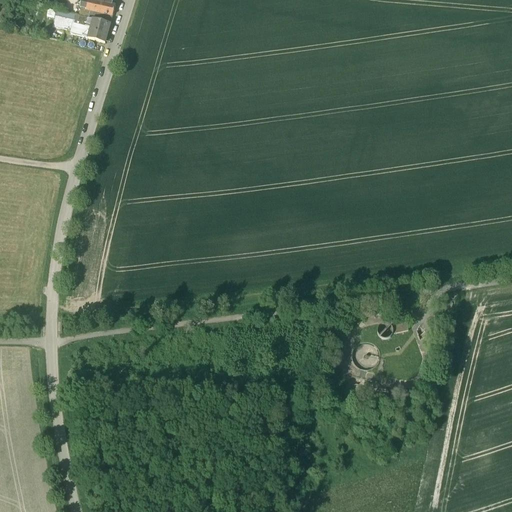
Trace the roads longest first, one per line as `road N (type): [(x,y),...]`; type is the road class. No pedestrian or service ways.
road 1 (unclassified): [(129,0),(67,204),(50,310),(54,388),(77,511)]
road 2 (track): [(511,281),(50,341)]
